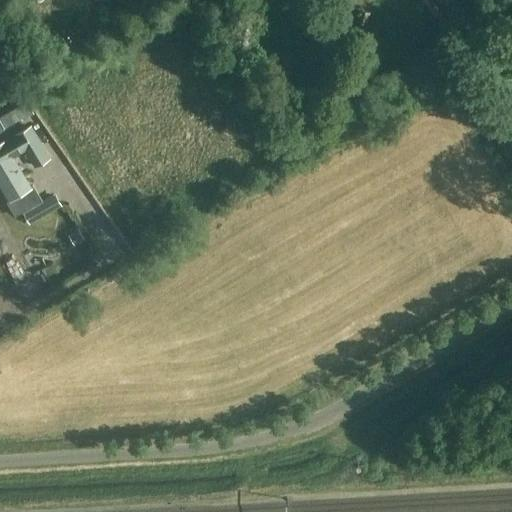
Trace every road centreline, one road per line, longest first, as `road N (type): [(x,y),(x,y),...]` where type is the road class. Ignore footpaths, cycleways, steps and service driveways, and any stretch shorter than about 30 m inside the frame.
road 1 (unclassified): [(0,464),(212,452),(312,427),(511,307)]
road 2 (track): [(113,258),(433,69),(446,36),(429,0)]
